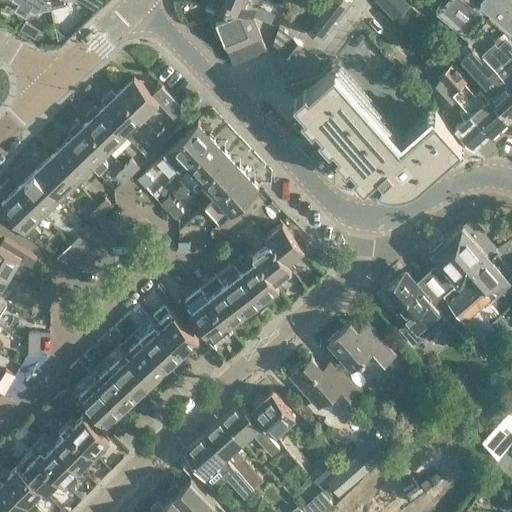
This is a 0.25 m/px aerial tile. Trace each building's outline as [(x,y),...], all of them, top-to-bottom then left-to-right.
[(33,8),(50,4),(49,0),(6,0),(7,1),(26,12),(30,6),(33,8)] [(208,0),(207,4),(205,7),(214,10),(217,17),(215,18),(224,41),(235,36),(246,31),(257,27),(252,15),(218,0),(208,0)] [(218,0),(252,15),(256,6),(244,1),(244,0),(218,0)] [(309,0),(296,17),(308,26),(322,37),(350,0),(349,0),(309,0)] [(377,0),(394,18),(413,0),(377,0)] [(472,0),(445,0),(437,11),(466,39),(480,51),(498,68),(511,83),(511,33),(477,3),(477,4),(472,0)] [(511,0),(480,0),(477,3),(511,33),(511,0)] [(246,31),(255,53),(266,49),(257,27),(246,31)] [(235,36),(244,58),(255,53),(246,31),(235,36)] [(425,59),(435,50),(421,35),(412,44),(425,59)] [(224,41),(233,63),(244,58),(235,36),(224,41)] [(302,45),(292,37),(282,50),(291,58),(302,45)] [(511,83),(498,68),(466,39),(454,49),(489,88),(488,89),(510,114),(511,112),(511,83)] [(490,133),(507,118),(481,88),(475,93),(464,81),(467,78),(452,61),(448,65),(435,50),(425,59),(442,77),(457,94),(465,104),(490,133)] [(459,142),(462,140),(435,110),(401,140),(335,65),(334,65),(310,87),(306,83),(294,94),(297,98),(305,107),(302,110),(307,116),(336,149),(357,173),(364,181),(370,176),(379,168),(384,174),(380,180),(379,180),(378,182),(384,184),(390,185),(396,186),(402,185),(408,184),(413,181),(419,178),(423,174),(459,142)] [(117,93),(141,118),(158,102),(174,118),(184,108),(162,86),(152,95),(134,76),(117,93)] [(446,104),(457,94),(442,77),(431,87),(446,104)] [(141,118),(117,93),(115,94),(111,90),(101,100),(105,104),(101,108),(125,133),(141,118)] [(474,147),(490,133),(465,104),(459,110),(464,117),(454,125),(474,147)] [(85,124),(109,149),(125,133),(101,108),(99,110),(95,106),(85,115),(89,120),(85,124)] [(68,131),(72,135),(67,140),(91,166),(99,174),(108,165),(100,157),(109,149),(85,124),(82,126),(78,122),(68,131)] [(168,149),(163,154),(179,171),(184,166),(211,140),(196,123),(168,149)] [(157,135),(165,142),(172,135),(165,128),(157,135)] [(156,150),(165,142),(157,135),(149,143),(156,150)] [(67,140),(52,155),(76,180),(91,166),(67,140)] [(184,166),(179,171),(182,174),(187,169),(198,181),(226,155),(222,150),(222,144),(215,143),(211,140),(184,166)] [(35,171),(60,196),(76,180),(52,155),(35,171)] [(199,182),(193,187),(196,190),(198,188),(202,185),(213,197),(240,170),(236,166),(237,159),(230,159),(227,156),(226,155),(198,181),(199,182)] [(132,159),(125,166),(132,173),(139,167),(132,159)] [(132,173),(125,166),(116,174),(123,182),(132,173)] [(213,197),(204,206),(219,222),(256,187),(252,182),(252,175),(245,175),(240,170),(213,197)] [(35,171),(19,187),(43,212),(60,196),(35,171)] [(145,171),(137,179),(144,186),(152,179),(145,171)] [(42,230),(33,221),(43,212),(19,187),(2,202),(10,210),(4,218),(35,239),(42,230)] [(161,202),(168,210),(175,203),(169,195),(161,202)] [(99,205),(106,212),(113,206),(106,198),(99,205)] [(175,203),(168,210),(175,218),(183,211),(175,203)] [(97,220),(106,212),(99,205),(91,213),(97,220)] [(477,270),(497,247),(472,219),(465,225),(463,223),(448,237),(453,242),(459,250),(466,257),(473,265),(477,270)] [(265,237),(269,242),(269,241),(291,269),(292,269),(291,267),(295,265),(292,261),(304,251),(282,223),(265,237)] [(78,236),(72,242),(79,250),(86,243),(78,236)] [(437,256),(453,242),(448,237),(446,238),(444,236),(430,248),(437,256)] [(494,293),(506,281),(511,274),(511,240),(511,239),(497,247),(477,270),(470,279),(487,298),(493,292),(494,293)] [(4,240),(0,246),(0,245),(0,273),(8,278),(18,260),(31,268),(36,260),(4,240)] [(178,251),(188,251),(188,240),(178,240),(178,251)] [(253,254),(256,259),(279,287),(280,286),(279,285),(282,282),(280,279),(291,269),(269,241),(269,242),(253,254)] [(79,250),(72,242),(57,256),(66,262),(79,250)] [(248,249),(233,261),(263,299),(279,287),(256,259),(253,254),(248,249)] [(459,250),(444,263),(450,271),(466,257),(459,250)] [(466,257),(450,271),(457,278),(473,265),(466,257)] [(233,261),(217,273),(247,312),(263,299),(233,261)] [(457,278),(464,286),(470,279),(477,270),(473,265),(457,278)] [(396,306),(404,315),(395,323),(407,337),(418,327),(428,318),(432,322),(437,318),(433,314),(440,308),(423,288),(428,284),(423,279),(419,283),(408,271),(404,271),(389,284),(389,289),(399,300),(397,302),(396,306)] [(217,273),(200,286),(230,325),(247,312),(217,273)] [(40,296),(50,297),(50,286),(40,286),(40,296)] [(185,299),(193,309),(214,337),(230,325),(200,286),(185,299)] [(50,307),(50,297),(40,296),(40,307),(50,307)] [(160,318),(156,323),(187,356),(191,353),(187,349),(199,338),(175,312),(171,308),(160,318)] [(352,319),(331,338),(355,364),(360,360),(372,373),(376,369),(397,351),(373,324),(368,319),(359,327),(352,319)] [(151,327),(141,336),(144,340),(169,366),(180,356),(183,359),(187,356),(156,323),(151,327)] [(29,343),(39,343),(39,332),(29,332),(29,343)] [(130,346),(126,350),(158,383),(161,380),(157,377),(169,366),(144,340),(141,336),(130,346)] [(38,353),(39,343),(29,343),(29,353),(38,353)] [(111,364),(115,368),(139,394),(150,384),(154,387),(158,383),(126,350),(111,364)] [(343,402),(359,388),(342,369),(334,377),(313,353),(291,373),(318,404),(333,391),(343,402)] [(101,373),(96,378),(128,412),(131,408),(128,405),(139,394),(115,368),(107,376),(105,374),(101,373)] [(6,369),(0,378),(9,384),(14,375),(6,369)] [(0,390),(3,393),(9,384),(0,378),(0,390)] [(92,382),(81,392),(85,396),(109,422),(120,411),(124,415),(128,412),(96,378),(92,382)] [(275,434),(295,416),(271,390),(251,408),(275,434)] [(223,417),(243,440),(252,432),(272,454),(279,447),(260,425),(240,402),(223,417)] [(498,459),(511,439),(511,405),(482,440),(498,459)] [(66,425),(99,457),(103,453),(99,449),(110,438),(85,414),(77,422),(74,420),(70,420),(66,425)] [(386,441),(395,433),(381,415),(371,424),(385,440),(386,441)] [(223,417),(206,432),(226,455),(227,455),(255,486),(263,479),(235,447),(243,440),(223,417)] [(64,436),(56,443),(81,468),(92,457),(96,460),(99,457),(66,425),(61,429),(61,433),(64,436)] [(44,432),(30,446),(29,447),(37,454),(64,479),(70,486),(74,482),(71,479),(81,468),(56,443),(56,444),(44,432)] [(206,473),(216,464),(244,495),(255,486),(227,455),(226,455),(206,432),(186,450),(206,473)] [(402,441),(395,433),(386,441),(385,440),(379,446),(386,454),(402,441)] [(15,462),(18,465),(44,491),(45,489),(52,496),(56,492),(54,490),(64,479),(37,454),(31,460),(23,453),(15,462)] [(326,482),(338,496),(362,476),(350,462),(326,482)] [(5,470),(2,474),(35,507),(38,503),(35,500),(44,491),(18,465),(12,472),(10,470),(5,470)] [(31,511),(35,507),(2,474),(0,476),(0,502),(9,511),(22,511),(27,508),(31,511)] [(170,492),(174,495),(190,511),(207,511),(206,511),(217,500),(193,476),(182,488),(178,484),(170,492)] [(307,511),(322,511),(333,504),(321,491),(303,507),(307,511)] [(153,509),(156,511),(190,511),(174,495),(164,505),(161,501),(153,509)] [(508,509),(511,511),(511,498),(508,495),(501,504),(508,509)]
